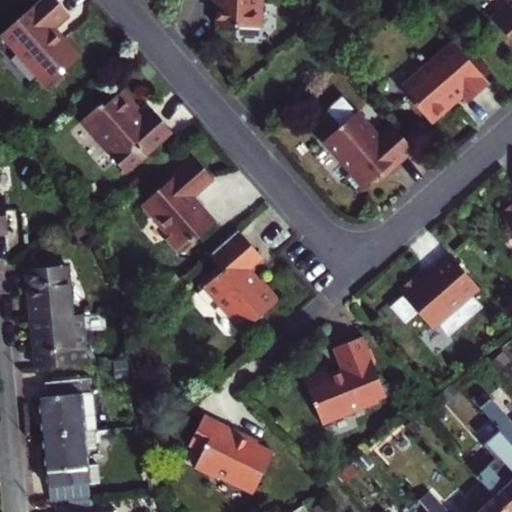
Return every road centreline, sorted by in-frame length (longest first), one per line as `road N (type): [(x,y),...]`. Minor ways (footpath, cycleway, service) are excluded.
road 1 (residential): [(116,0),(353,268)]
road 2 (residential): [(0,299),(19,511)]
road 3 (residential): [(353,268),(511,129)]
